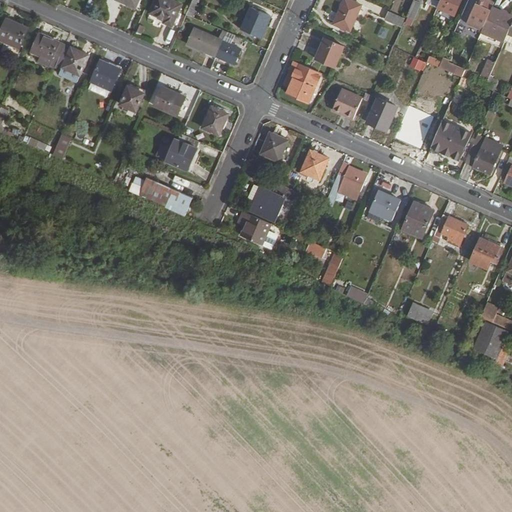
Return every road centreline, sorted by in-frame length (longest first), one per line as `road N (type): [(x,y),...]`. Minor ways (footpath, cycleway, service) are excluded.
road 1 (residential): [(259,102),(511,214)]
road 2 (residential): [(22,0),(259,102)]
